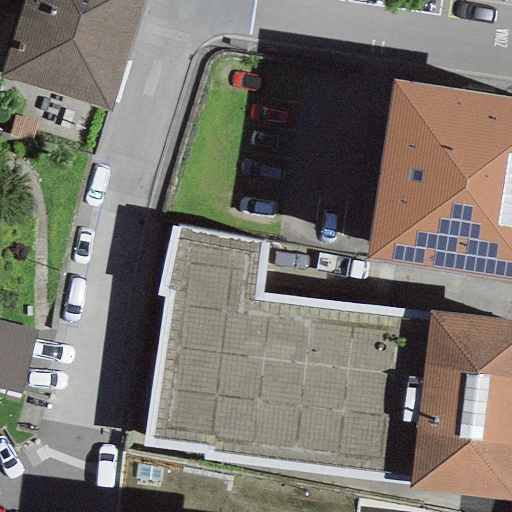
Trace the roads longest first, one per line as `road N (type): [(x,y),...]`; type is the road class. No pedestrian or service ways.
road 1 (residential): [(67,416),(164,0)]
road 2 (residential): [(169,0),(511,48)]
